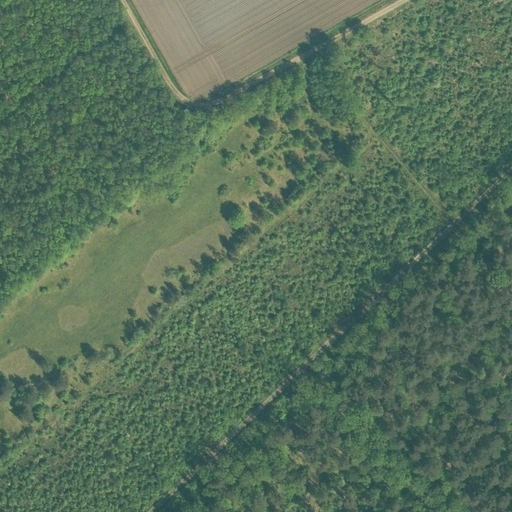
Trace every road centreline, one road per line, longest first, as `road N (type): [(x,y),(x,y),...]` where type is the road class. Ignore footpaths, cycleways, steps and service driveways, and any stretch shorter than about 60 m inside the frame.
road 1 (track): [(145,511),(511,164)]
road 2 (track): [(400,0),(206,106),(168,87),(118,0)]
road 3 (track): [(298,366),(441,511)]
